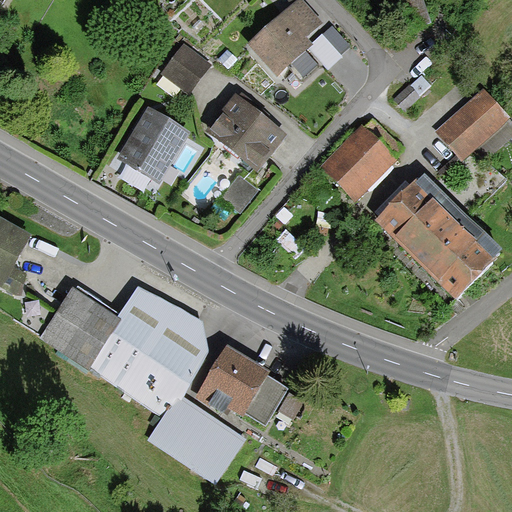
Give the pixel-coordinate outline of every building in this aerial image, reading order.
[(286,0),(291,4),(246,43),(276,76),(291,63),(306,50),(309,48),(313,44),(312,42),(308,37),(324,22),(303,0),(286,0)] [(422,0),(399,0),(410,29),(430,22),(422,0)] [(323,35),(341,55),(351,46),(333,26),(323,35)] [(313,44),(309,48),(328,70),(343,57),(341,55),(323,35),(322,34),(312,42),(313,44)] [(189,95),(213,65),(185,43),(161,74),(189,95)] [(228,50),(219,60),(228,69),(238,60),(228,50)] [(306,50),(291,63),(303,77),(318,64),(306,50)] [(406,110),(432,86),(421,75),(396,99),(406,110)] [(511,134),(511,122),(483,90),(435,132),(462,162),(480,145),(489,155),(511,134)] [(237,94),(207,131),(258,171),(288,134),(237,94)] [(190,132),(149,107),(118,159),(159,183),(190,132)] [(394,155),(402,147),(372,117),(364,126),(361,123),(318,167),(356,203),(398,159),(394,155)] [(419,181),(416,180),(375,221),(456,298),(502,250),(426,174),(419,181)] [(259,191),(239,175),(221,197),(240,213),(259,191)] [(0,217),(0,280),(1,281),(0,283),(0,286),(21,295),(27,272),(14,266),(32,235),(0,217)] [(147,440),(215,483),(245,439),(182,397),(209,352),(202,320),(138,287),(120,313),(78,287),(77,290),(73,287),(39,338),(88,371),(91,367),(163,417),(147,440)] [(232,410),(242,416),(245,412),(266,425),(289,389),(268,376),(271,371),(229,345),(196,398),(226,417),(232,410)] [(304,401),(290,393),(280,411),(293,419),(304,401)]
